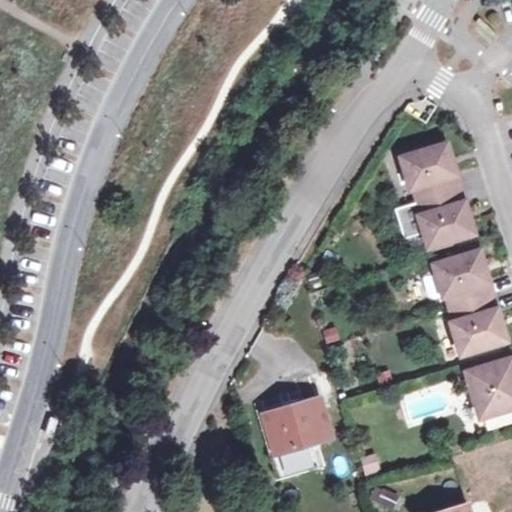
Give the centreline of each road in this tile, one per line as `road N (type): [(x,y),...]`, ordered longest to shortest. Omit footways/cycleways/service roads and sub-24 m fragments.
road 1 (tertiary): [(180,0),(90,184),(0,507)]
road 2 (residential): [(148,511),(227,337),(407,61)]
road 3 (residential): [(511,223),(467,100)]
